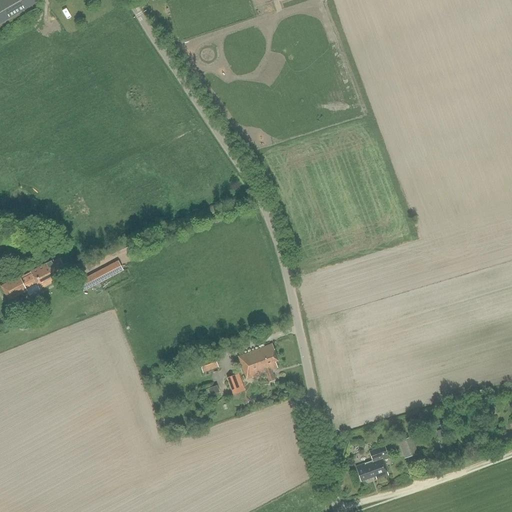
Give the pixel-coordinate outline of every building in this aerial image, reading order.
[(43,0),(0,0),(0,25),(43,0)] [(53,261),(30,274),(22,278),(22,277),(21,278),(19,274),(0,283),(9,300),(26,291),(30,298),(43,291),(42,290),(55,283),(53,280),(67,272),(60,259),(54,263),(53,261)] [(80,292),(119,270),(114,261),(94,271),(74,282),(80,292)] [(276,362),(279,361),(273,343),(239,355),(247,378),(266,371),(270,382),(275,380),(271,369),(278,367),(276,362)] [(204,372),(219,367),(215,356),(200,362),(204,372)] [(240,373),(226,378),(231,393),(245,388),(240,373)] [(448,436),(445,423),(441,424),(442,430),(437,431),(438,438),(448,436)] [(418,454),(412,437),(399,441),(405,459),(418,454)] [(384,461),(390,459),(385,446),(370,452),(373,461),(356,467),(362,482),(376,477),(377,479),(389,475),(384,461)]
